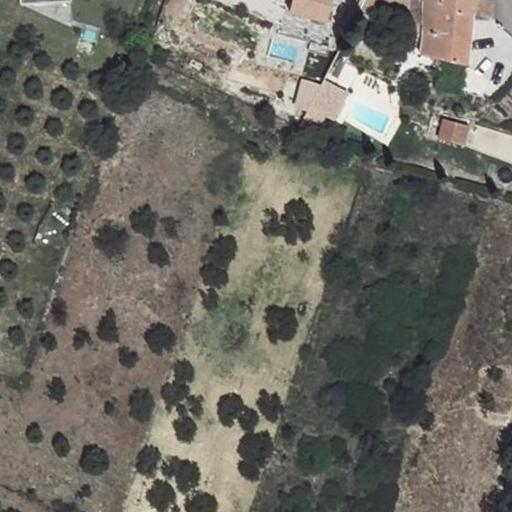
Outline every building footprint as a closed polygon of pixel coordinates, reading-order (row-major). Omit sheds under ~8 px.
[(423,0),(410,0),(407,19),(421,22),(423,0)] [(415,56),(433,60),(436,39),(441,10),(442,0),(423,0),(421,22),(421,29),(415,56)] [(442,0),(441,10),(470,15),(471,0),(442,0)] [(471,0),(470,15),(486,17),(490,0),(471,0)] [(436,39),(467,44),(469,28),(470,15),(441,10),(436,39)] [(436,39),(433,60),(463,67),(467,44),(436,39)] [(325,80),(310,103),(329,114),(343,92),(325,80)] [(436,117),(431,135),(454,142),(459,123),(436,117)]
